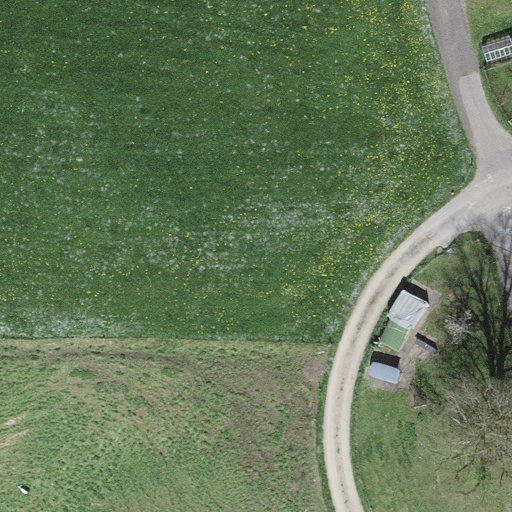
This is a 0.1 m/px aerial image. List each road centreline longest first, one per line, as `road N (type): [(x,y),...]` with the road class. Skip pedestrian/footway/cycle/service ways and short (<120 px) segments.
road 1 (track): [(511,196),(467,218),(400,271),(341,398),(350,511)]
road 2 (track): [(511,263),(507,197),(448,0)]
